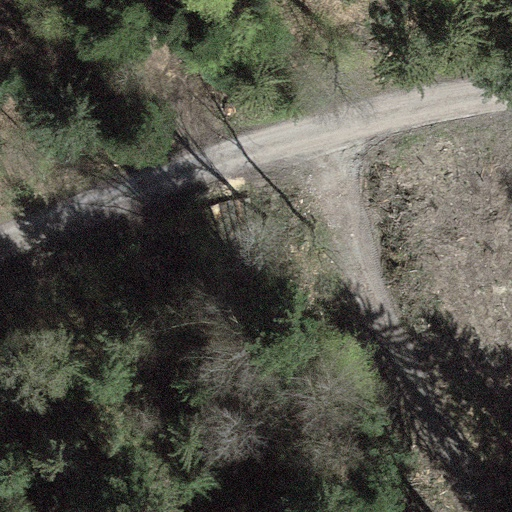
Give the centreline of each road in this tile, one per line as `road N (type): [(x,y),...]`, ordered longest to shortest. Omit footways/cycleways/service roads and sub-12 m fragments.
road 1 (track): [(0,246),(297,145),(511,92)]
road 2 (track): [(318,139),(498,511)]
